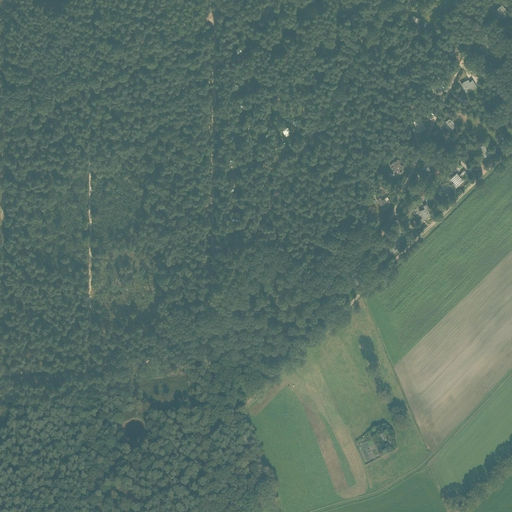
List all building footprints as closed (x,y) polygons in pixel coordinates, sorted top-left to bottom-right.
[(509,14),(507,11),(506,11),(502,5),(498,8),(497,8),(494,10),(495,10),(498,14),(499,13),(502,18),(509,14)] [(477,14),(476,13),(473,9),(467,13),(471,19),(473,17),(474,18),(478,16),(477,14)] [(413,15),(410,20),(417,24),(420,19),(413,15)] [(485,42),(481,45),(480,46),(479,47),(482,51),(486,55),(492,51),(485,42)] [(446,49),(448,52),(450,51),(453,57),(455,56),(456,57),(460,54),(459,53),(459,52),(456,47),(453,49),(452,46),(446,49)] [(461,83),(463,88),(467,86),(470,91),(476,87),(472,80),(471,80),(471,81),(469,82),(468,79),(465,81),(464,81),(461,83)] [(441,90),(439,85),(429,89),(432,96),(434,95),(436,95),(435,94),(437,93),(437,94),(442,92),(441,91),(442,91),(441,90)] [(416,127),(412,128),(415,134),(419,132),(418,131),(420,130),(420,131),(425,129),(424,127),(424,126),(421,122),(420,119),(416,121),(417,124),(415,125),(416,127)] [(444,123),(442,124),(445,128),(446,127),(449,131),(455,127),(449,119),(445,122),(445,121),(443,122),(444,123)] [(488,154),(490,153),(490,151),(487,152),(485,148),(484,149),(483,146),(477,148),(481,157),(483,156),(484,157),(488,155),(488,154)] [(437,165),(431,158),(427,161),(426,161),(426,162),(425,162),(426,163),(423,165),(425,168),(429,166),(431,169),(437,165)] [(402,171),(401,171),(403,170),(402,168),(403,167),(402,165),(401,165),(399,163),(400,162),(398,159),(396,160),(396,161),(395,162),(394,161),(392,163),(390,165),(391,167),(393,171),(397,169),(399,173),(400,172),(402,171)] [(462,180),(461,179),(462,178),(461,178),(456,173),(449,179),(452,183),(454,182),(457,186),(461,183),(460,182),(462,180)] [(388,204),(388,203),(390,202),(389,199),(386,201),(385,199),(382,200),(379,196),(376,198),(382,208),(384,207),(385,208),(389,205),(388,204)] [(419,211),(423,219),(427,218),(427,217),(430,216),(426,204),(423,205),(424,209),(419,211)] [(368,244),(372,242),(372,241),(371,241),(369,237),(363,240),(361,236),(357,238),(359,243),(363,241),(365,246),(368,245),(368,244)] [(396,250),(395,249),(398,248),(395,243),(390,245),(389,243),(385,245),(389,254),(396,251),(395,250),(396,250),(395,250),(396,250)] [(355,284),(349,276),(345,278),(347,280),(342,284),(344,287),(345,286),(348,289),(355,284)]
